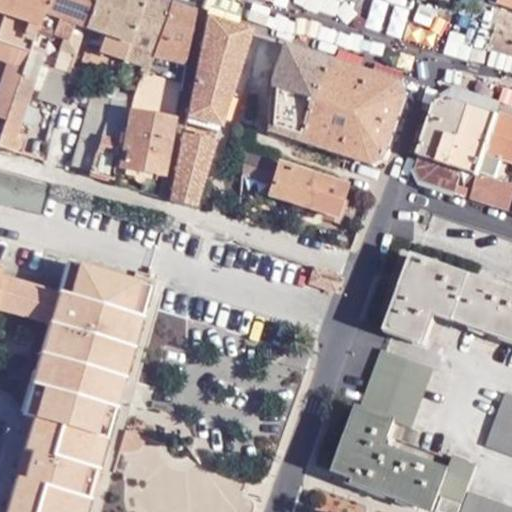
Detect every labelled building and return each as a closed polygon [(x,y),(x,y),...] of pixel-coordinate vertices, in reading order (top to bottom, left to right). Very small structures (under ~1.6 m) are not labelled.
[(45,0),(0,0),(0,131),(28,49),(36,27),(45,0)] [(93,0),(45,0),(36,27),(63,37),(77,42),(79,42),(85,26),(93,0)] [(93,0),(85,26),(103,33),(97,50),(85,45),(81,60),(118,73),(124,55),(142,0),(93,0)] [(170,3),(160,0),(142,0),(124,55),(141,62),(139,69),(146,71),(148,72),(153,56),(170,3)] [(194,11),(170,3),(153,56),(184,64),(194,11)] [(250,29),(206,16),(184,122),(217,131),(250,29)] [(308,144),(336,58),(288,42),(276,80),(272,132),(308,144)] [(40,54),(28,49),(0,131),(0,135),(13,140),(24,104),(40,54)] [(136,96),(114,89),(112,95),(96,151),(114,155),(121,157),(119,166),(161,176),(184,64),(153,56),(148,72),(146,71),(136,96)] [(403,81),(336,58),(308,144),(373,166),(389,159),(411,94),(403,81)] [(83,68),(72,64),(67,81),(78,85),(83,68)] [(36,99),(59,106),(68,73),(47,66),(46,69),(36,99)] [(70,163),(90,170),(96,151),(112,95),(92,90),(70,163)] [(471,197),(499,114),(450,98),(437,105),(413,178),(471,197)] [(24,104),(13,140),(23,143),(35,108),(24,104)] [(511,118),(499,114),(471,197),(508,210),(511,198),(511,182),(496,178),(502,158),(511,161),(511,118)] [(193,130),(192,135),(202,138),(203,132),(193,130)] [(168,199),(180,202),(192,206),(213,142),(202,138),(192,135),(182,132),(168,199)] [(33,160),(43,163),(51,136),(41,133),(33,160)] [(336,219),(348,186),(243,150),(240,176),(269,186),(266,194),(336,219)] [(110,169),(114,155),(96,151),(90,170),(112,178),(113,170),(110,169)] [(0,201),(41,213),(48,186),(0,172),(0,201)] [(511,290),(414,256),(389,329),(425,341),(437,311),(511,338),(511,290)] [(35,405),(76,265),(64,261),(57,292),(14,279),(7,304),(0,301),(0,312),(46,325),(25,402),(35,405)] [(27,433),(25,442),(23,450),(29,451),(22,478),(15,476),(4,511),(73,511),(139,283),(76,265),(35,405),(30,426),(27,433)] [(332,293),(337,278),(311,269),(307,284),(332,293)] [(0,301),(7,304),(14,279),(0,275),(0,301)] [(73,511),(83,511),(147,286),(139,283),(73,511)] [(441,494),(464,501),(476,465),(455,456),(450,471),(386,447),(395,421),(410,427),(432,368),(381,350),(337,474),(435,510),(441,494)] [(511,399),(503,397),(486,444),(511,453),(511,399)] [(139,447),(145,437),(125,430),(119,452),(129,451),(139,447)] [(462,511),(511,511),(511,507),(469,492),(462,511)] [(441,494),(435,510),(440,511),(460,511),(464,501),(441,494)]
